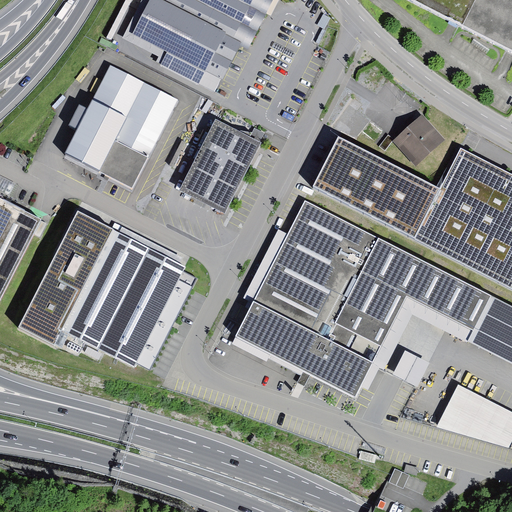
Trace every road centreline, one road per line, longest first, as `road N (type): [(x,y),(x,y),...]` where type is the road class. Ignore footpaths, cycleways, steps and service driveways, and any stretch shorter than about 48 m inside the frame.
road 1 (residential): [(511,475),(211,381),(192,362),(195,338),(360,17)]
road 2 (motorway): [(288,485),(216,445),(0,381)]
road 3 (motorway): [(288,485),(0,401)]
road 4 (motorway): [(0,430),(96,453),(262,511)]
road 5 (secondary): [(511,132),(427,78),(360,17)]
road 6 (unknown): [(190,86),(121,212)]
road 7 (motorway): [(0,105),(85,0)]
